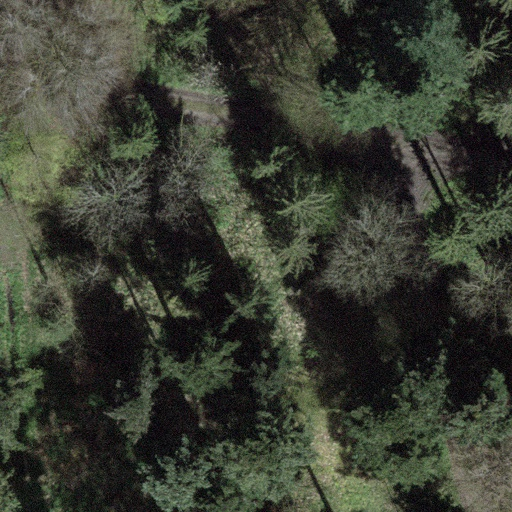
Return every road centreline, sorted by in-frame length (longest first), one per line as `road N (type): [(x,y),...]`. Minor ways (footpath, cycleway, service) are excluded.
road 1 (track): [(0,53),(511,166)]
road 2 (track): [(477,511),(369,130)]
